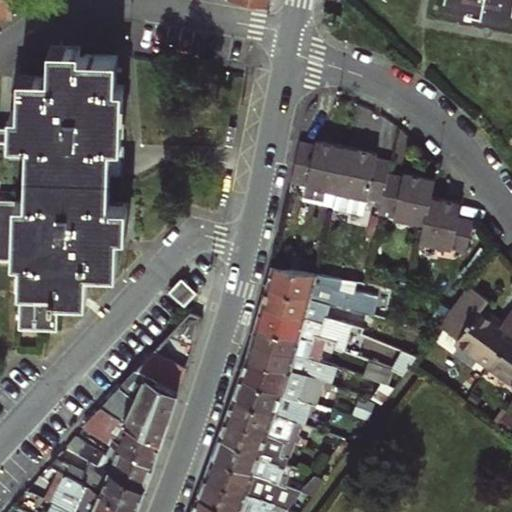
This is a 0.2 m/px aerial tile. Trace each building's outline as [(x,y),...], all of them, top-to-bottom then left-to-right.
[(0,0),(0,16),(12,17),(12,0),(0,0)] [(511,0),(443,0),(443,4),(511,19),(511,16),(511,0)] [(88,270),(118,271),(119,234),(127,234),(128,205),(111,204),(91,203),(92,174),(101,174),(101,147),(113,147),(122,147),(124,88),(117,87),(118,58),(82,57),(83,50),(51,49),(50,77),(21,76),(20,113),(9,112),(9,127),(0,126),(0,258),(20,259),(18,328),(56,329),(57,299),(87,299),(88,270)] [(300,140),(291,181),(337,190),(346,144),(316,138),(315,143),(300,140)] [(376,150),(346,144),(337,190),(382,200),(387,171),(390,159),(374,155),(376,150)] [(111,204),(113,147),(101,147),(101,174),(92,174),(91,203),(111,204)] [(401,174),(387,171),(382,200),(379,215),(423,224),(429,194),(433,176),(402,170),(401,174)] [(429,194),(423,224),(419,241),(464,250),(471,218),(454,215),(457,200),(429,194)] [(342,277),(320,273),(273,263),(267,284),(322,300),(324,291),(326,285),(338,289),(342,277)] [(456,306),(474,320),(471,323),(503,347),(511,335),(511,298),(499,288),(506,279),(487,265),(456,306)] [(183,277),(171,289),(186,304),(198,292),(183,277)] [(366,313),(322,300),(267,284),(262,304),(305,317),(307,310),(365,327),(369,313),(366,313)] [(123,386),(170,419),(211,292),(212,291),(123,386)] [(350,298),(324,291),(322,300),(366,313),(370,298),(351,293),(350,298)] [(257,323),(313,339),(315,332),(315,330),(303,326),(305,317),(262,304),(257,323)] [(318,318),(318,321),(315,330),(315,332),(321,334),(323,326),(327,327),(329,321),(318,318)] [(323,326),(321,334),(322,334),(330,336),(334,323),(329,321),(327,327),(323,326)] [(252,339),(308,355),(316,357),(322,334),(321,334),(315,332),(313,339),(257,323),(252,339)] [(362,331),(334,323),(330,336),(338,339),(358,345),(362,331)] [(511,335),(503,347),(511,354),(511,335)] [(330,336),(327,349),(341,353),(343,348),(337,346),(338,339),(330,336)] [(248,356),(316,376),(319,365),(306,361),(308,355),(252,339),(248,356)] [(318,376),(316,376),(248,356),(240,377),(292,396),(314,404),(323,378),(318,376)] [(372,357),(371,359),(394,368),(395,364),(372,357)] [(394,368),(371,359),(367,373),(391,380),(394,368)] [(292,396),(240,377),(233,397),(272,410),(285,416),(292,396)] [(123,386),(103,407),(162,439),(170,419),(123,386)] [(301,423),(285,416),(272,410),(233,397),(225,417),(268,432),(294,444),(301,423)] [(162,439),(103,407),(85,426),(118,444),(153,464),(162,439)] [(268,432),(225,417),(219,436),(270,455),(269,461),(291,470),(293,465),(300,446),(294,444),(268,432)] [(308,425),(301,423),(294,444),(300,446),(308,425)] [(112,455),(77,435),(68,444),(91,458),(143,489),(153,464),(118,444),(112,455)] [(219,436),(211,456),(278,481),(285,486),(289,476),(292,477),(294,472),(298,474),(299,469),(293,465),(291,470),(269,461),(270,455),(219,436)] [(143,489),(91,458),(87,468),(59,453),(51,462),(65,470),(70,473),(135,511),(143,489)] [(278,481),(211,456),(204,475),(287,510),(298,495),(295,493),(285,486),(278,481)] [(65,470),(56,485),(61,488),(70,473),(65,470)] [(134,511),(135,511),(70,473),(61,488),(56,485),(48,496),(55,500),(71,509),(76,511),(134,511)] [(278,511),(285,511),(287,510),(204,475),(197,496),(234,511),(268,511),(270,509),(278,511)] [(307,476),(295,493),(298,495),(304,499),(317,483),(307,476)] [(234,511),(197,496),(190,511),(234,511)] [(69,511),(71,509),(55,500),(49,509),(53,511),(69,511)] [(34,511),(15,501),(9,507),(17,511),(34,511)]
